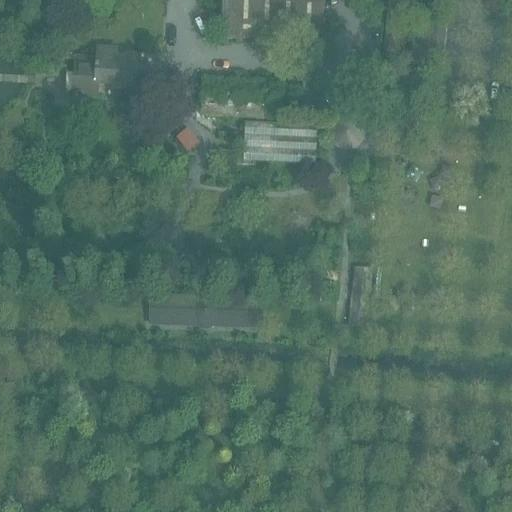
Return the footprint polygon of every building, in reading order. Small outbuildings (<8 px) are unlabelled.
[(322,45),(324,0),(223,0),(221,40),(322,45)] [(417,14),(413,63),(440,66),(445,17),(417,14)] [(67,75),(66,95),(74,95),(74,99),(97,100),(98,86),(143,89),(144,80),(145,60),(117,58),(118,51),(98,50),(97,60),(76,59),(75,76),(67,75)] [(318,129),(246,126),(244,163),(316,167),(318,129)] [(148,295),(147,326),(197,328),(198,329),(200,329),(201,330),(202,330),(204,331),(205,331),(207,331),(208,331),(209,331),(211,330),(212,330),(213,329),(215,328),(260,330),(261,299),(148,295)]
